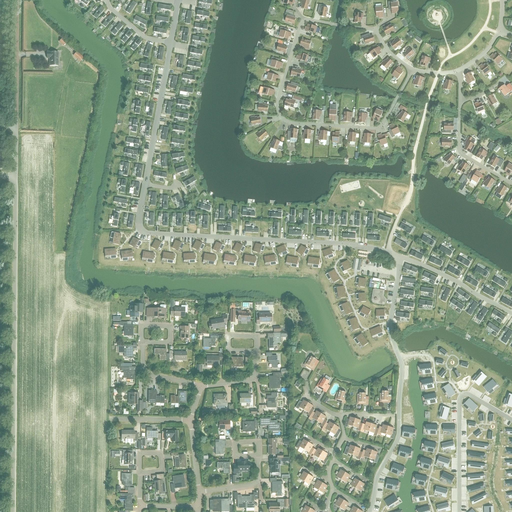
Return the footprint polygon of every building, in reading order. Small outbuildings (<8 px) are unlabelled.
[(303,3),(301,8),(307,10),(310,1),(305,0),(301,0),(301,3),(303,3)] [(388,2),(388,9),(391,8),(392,14),(396,13),(396,12),(398,12),(397,2),(396,0),(394,0),(393,0),(393,3),(391,3),(391,2),(388,2)] [(130,14),(136,4),(133,1),(129,7),(128,7),(129,8),(126,12),(130,14)] [(319,4),(317,12),(320,12),(320,16),(326,18),(328,9),(322,7),(322,5),(319,4)] [(96,19),(104,9),(101,6),(97,12),(97,11),(96,12),(93,16),(96,19)] [(286,12),(285,15),(287,16),(285,22),(294,24),(296,18),(293,18),(294,16),(292,15),(293,14),(289,13),(289,12),(286,11),(286,12)] [(363,14),(355,13),(355,23),(361,23),(361,18),(363,18),(363,14)] [(105,27),(113,18),(110,15),(106,20),(105,21),(102,25),(105,27)] [(147,22),(136,16),(134,20),(138,22),(139,23),(139,22),(145,25),(147,22)] [(115,36),(123,26),(119,23),(115,28),(114,29),(111,33),(115,36)] [(319,33),(320,29),(317,28),(317,27),(308,25),(307,27),(306,27),(305,30),(315,34),(315,32),(319,33)] [(392,34),(395,32),(391,25),(383,29),(386,35),(391,32),(392,34)] [(287,42),(288,39),(289,37),(290,37),(291,33),(286,32),(287,29),(280,27),(279,30),(281,31),(280,33),(278,32),(277,35),(279,36),(279,37),(285,38),(284,41),(287,42)] [(124,43),(132,34),(129,31),(125,35),(123,37),(123,38),(121,40),(124,43)] [(368,34),(361,36),(362,39),(364,39),(366,44),(375,41),(373,36),(369,37),(368,34)] [(396,51),(398,49),(397,48),(402,44),(397,38),(394,40),(395,41),(391,45),(396,51)] [(134,51),(142,42),(138,39),(134,43),(135,43),(133,45),(132,46),(130,48),(134,51)] [(305,49),(308,50),(311,42),(302,39),(300,45),(305,47),(305,49)] [(279,43),(277,51),(285,53),(287,47),(282,46),(282,44),(279,43)] [(148,58),(152,46),(148,44),(145,50),(145,51),(144,56),(148,58)] [(379,47),(370,53),(371,55),(369,57),(371,59),(373,58),(381,53),(380,51),(381,50),(379,47)] [(403,55),(407,60),(414,53),(408,48),(406,50),(407,52),(403,55)] [(50,52),(47,52),(47,58),(49,58),(49,66),(58,66),(58,52),(50,52)] [(309,63),(311,57),(308,56),(299,53),(299,56),(297,55),(296,59),(302,61),(301,64),(307,66),(308,62),(309,63)] [(502,60),(496,53),(494,55),(493,54),(490,57),(498,65),(502,60)] [(430,59),(422,56),(420,65),(426,67),(427,62),(429,62),(430,59)] [(278,59),(272,57),(271,60),(272,61),(270,67),(279,69),(280,67),(281,67),(282,63),(277,62),(278,59)] [(393,62),(388,58),(384,62),(383,61),(381,64),(386,69),(393,62)] [(482,65),(479,67),(485,76),(487,74),(489,76),(492,74),(490,72),(485,64),(483,66),(482,65)] [(401,69),(398,67),(392,75),(394,77),(392,79),(395,81),(397,79),(403,72),(401,70),(401,69)] [(298,71),(293,69),(291,75),(300,78),(301,73),(302,70),(298,69),(298,71)] [(279,76),(268,73),(268,76),(265,75),(264,78),(267,79),(266,80),(275,82),(276,80),(278,80),(279,76)] [(475,81),(470,73),(465,76),(467,80),(466,81),(468,85),(475,81)] [(423,78),(417,76),(415,81),(414,81),(413,84),(420,87),(423,78)] [(452,82),(446,80),(445,85),(443,85),(442,89),(450,91),(452,82)] [(292,85),(288,84),(286,90),(295,93),(297,87),(299,87),(300,85),(293,82),(292,85)] [(504,85),(499,89),(505,96),(511,92),(511,90),(511,86),(510,83),(505,87),(504,85)] [(264,88),(262,94),(271,97),(272,94),(273,94),(275,91),(264,88)] [(497,103),(492,95),(487,98),(490,103),(488,103),(490,107),(497,103)] [(291,101),(286,100),(284,106),(293,108),(296,100),(292,99),(291,101)] [(478,102),(474,104),(478,114),(481,113),(482,115),(485,114),(484,112),(485,111),(481,103),(479,104),(478,102)] [(259,104),(258,112),(268,112),(268,106),(263,106),(263,104),(259,104)] [(383,112),(376,109),(373,118),(375,119),(375,120),(378,122),(383,112)] [(313,120),(319,120),(319,115),(321,115),(321,111),(314,111),(313,120)] [(398,115),(396,118),(403,122),(408,114),(402,111),(400,116),(398,115)] [(344,113),(344,122),(350,122),(350,117),(352,117),(352,113),(344,113)] [(359,114),(359,123),(365,123),(365,118),(367,118),(367,114),(359,114)] [(251,118),(252,125),(261,124),(260,117),(255,119),(254,117),(251,118)] [(453,123),(450,123),(450,124),(444,124),(444,130),(442,130),(442,133),(449,133),(449,130),(453,130),(453,123)] [(389,132),(392,138),(395,136),(394,135),(396,134),(397,137),(401,135),(399,133),(400,133),(396,124),(393,125),(393,124),(389,126),(392,131),(389,132)] [(288,133),(287,140),(290,140),(290,142),(296,143),(297,139),(297,130),(291,129),(291,133),(288,133)] [(259,132),(256,135),(261,141),(268,135),(264,130),(260,134),(259,132)] [(303,135),(302,139),(310,140),(311,130),(305,130),(304,135),(303,135)] [(319,136),(319,140),(327,141),(327,132),(321,131),(321,136),(319,136)] [(333,143),(332,145),(336,146),(336,143),(338,143),(338,144),(342,145),(342,138),(339,138),(339,132),(335,132),(335,134),(333,133),(332,143),(333,143)] [(348,138),(347,142),(355,143),(356,133),(350,133),(349,138),(348,138)] [(362,143),(370,144),(371,134),(365,134),(364,139),(363,139),(362,143)] [(381,134),(378,136),(381,146),(384,145),(384,148),(388,146),(387,144),(385,138),(388,137),(387,134),(382,136),(381,134)] [(466,145),(464,149),(469,152),(473,144),(475,141),(468,137),(466,141),(465,144),(466,145)] [(442,138),(442,146),(451,147),(451,141),(446,140),(446,139),(442,138)] [(270,144),(269,147),(277,150),(280,142),(274,139),(272,144),(270,144)] [(486,156),(488,153),(481,149),(476,157),(482,160),(484,155),(486,156)] [(443,160),(449,165),(455,158),(450,154),(447,158),(445,157),(443,160)] [(494,157),(489,165),(495,168),(496,165),(497,166),(500,168),(504,161),(500,159),(499,160),(494,157)] [(457,169),(464,173),(468,165),(463,162),(460,167),(459,166),(457,169)] [(187,165),(175,170),(177,174),(182,172),(185,171),(186,171),(186,170),(188,169),(187,165)] [(472,172),(468,179),(471,181),(470,182),(472,183),(475,185),(476,183),(477,183),(480,178),(482,179),(484,176),(482,175),(479,174),(480,172),(477,170),(475,174),(472,172)] [(194,177),(183,183),(185,187),(191,184),(190,184),(193,182),(194,182),(196,180),(194,177)] [(489,189),(494,181),(489,178),(486,182),(485,181),(483,185),(489,189)] [(507,192),(508,189),(501,185),(499,190),(497,189),(495,192),(502,196),(505,191),(507,192)] [(179,195),(175,197),(178,203),(178,204),(181,208),(184,206),(179,195)] [(380,215),(378,219),(383,221),(384,221),(390,223),(392,219),(380,215)] [(412,230),(402,224),(399,228),(410,234),(412,230)] [(112,232),(111,238),(113,239),(112,244),(118,245),(120,234),(112,232)] [(434,243),(423,236),(421,240),(432,247),(434,243)] [(133,238),(129,245),(134,248),(136,246),(138,247),(141,242),(133,238)] [(407,245),(396,239),(394,243),(405,249),(407,245)] [(155,240),(151,248),(157,250),(158,248),(160,249),(163,244),(155,240)] [(175,240),(172,248),(177,251),(178,248),(181,249),(183,244),(175,240)] [(196,241),(192,248),(198,251),(199,249),(201,250),(204,245),(196,241)] [(216,242),(213,250),(218,252),(219,250),(221,251),(224,246),(216,242)] [(237,243),(233,251),(238,253),(239,251),(241,252),(244,247),(237,243)] [(256,244),(253,252),(259,253),(260,251),(262,251),(264,246),(256,244)] [(284,245),(276,249),(279,254),(281,253),(282,255),(288,253),(284,245)] [(301,246),(297,253),(302,256),(303,254),(305,255),(309,250),(301,246)] [(452,253),(441,247),(439,251),(450,257),(452,253)] [(331,248),(323,251),(325,257),(327,256),(328,258),(333,256),(331,248)] [(115,249),(104,250),(105,256),(110,256),(110,258),(116,258),(115,249)] [(132,251),(121,252),(122,261),(128,260),(128,258),(133,257),(132,251)] [(421,260),(423,256),(412,251),(410,255),(421,260)] [(143,252),(142,258),(147,259),(146,261),(152,262),(154,254),(143,252)] [(163,253),(162,259),(167,260),(166,262),(173,263),(174,255),(163,253)] [(194,254),(183,254),(183,261),(188,260),(189,263),(195,262),(194,254)] [(204,254),(203,260),(208,261),(207,263),(213,264),(215,256),(204,254)] [(224,255),(223,261),(228,262),(228,264),(234,265),(235,257),(224,255)] [(244,255),(243,262),(248,262),(248,265),(254,266),(255,257),(244,255)] [(275,255),(264,257),(265,263),(270,263),(270,265),(276,264),(275,255)] [(312,255),(308,263),(316,268),(321,260),(312,255)] [(287,257),(286,263),(291,264),(291,266),(297,267),(298,259),(287,257)] [(470,263),(459,257),(457,261),(468,267),(470,263)] [(442,262),(431,258),(429,262),(441,267),(442,262)] [(343,266),(341,267),(343,272),(351,268),(347,261),(342,263),(343,266)] [(418,269),(406,264),(404,268),(410,271),(411,271),(416,273),(418,269)] [(461,273),(450,267),(447,271),(458,277),(461,273)] [(488,273),(477,267),(475,271),(486,277),(488,273)] [(333,270),(326,275),(329,280),(331,279),(334,283),(339,280),(333,270)] [(437,277),(425,272),(423,276),(428,278),(428,279),(429,279),(435,282),(437,277)] [(478,283),(468,277),(465,281),(476,287),(478,283)] [(357,278),(356,284),(359,284),(358,287),(364,287),(365,279),(357,278)] [(506,284),(495,278),(493,282),(504,288),(506,284)] [(343,286),(334,288),(335,294),(338,294),(339,299),(345,297),(343,286)] [(496,294),(485,288),(483,292),(494,298),(496,294)] [(445,302),(451,291),(447,289),(444,295),(443,295),(443,296),(441,300),(445,302)] [(467,300),(470,296),(459,289),(457,293),(462,297),(463,298),(463,297),(467,300)] [(373,290),(372,301),(373,303),(375,305),(384,306),(386,305),(387,301),(384,296),(385,291),(373,290)] [(365,293),(356,294),(357,300),(359,299),(359,302),(365,302),(365,293)] [(511,307),(511,302),(503,298),(501,302),(511,308),(511,307)] [(464,306),(453,299),(451,303),(455,306),(456,307),(456,306),(462,310),(464,306)] [(347,302),(339,306),(342,312),(344,311),(346,315),(352,313),(347,302)] [(471,316),(478,305),(474,302),(470,308),(470,309),(467,313),(471,316)] [(128,311),(127,311),(127,316),(128,316),(130,316),(130,317),(138,317),(138,307),(140,307),(140,310),(143,310),(143,304),(134,304),(134,307),(130,307),(130,311),(128,311)] [(159,306),(159,309),(146,309),(146,316),(149,316),(149,317),(165,317),(165,306),(164,305),(160,305),(159,306)] [(186,312),(186,306),(181,306),(181,308),(174,308),(174,309),(171,309),(170,316),(174,316),(184,317),(184,312),(186,312)] [(363,307),(359,314),(364,317),(365,315),(368,316),(370,311),(363,307)] [(481,322),(488,310),(484,308),(480,313),(479,314),(480,314),(477,319),(481,322)] [(249,321),(249,313),(241,312),(241,311),(234,310),(230,310),(230,322),(234,322),(234,315),(238,316),(238,320),(249,321)] [(384,310),(376,310),(376,316),(379,316),(379,319),(385,319),(384,310)] [(505,317),(494,310),(492,313),(496,316),(497,317),(503,321),(505,317)] [(259,322),(271,322),(271,314),(259,314),(259,312),(256,312),(256,317),(256,324),(259,324),(259,322)] [(223,323),(226,322),(225,315),(221,316),(222,319),(210,321),(210,324),(208,325),(209,330),(224,327),(223,323)] [(355,318),(347,321),(349,327),(351,326),(353,331),(359,328),(355,318)] [(113,322),(113,325),(119,325),(119,326),(124,326),(124,335),(132,336),(133,325),(126,325),(126,322),(119,322),(119,323),(113,322)] [(500,330),(489,323),(487,326),(491,329),(492,330),(498,334),(500,330)] [(380,326),(370,331),(372,337),(377,335),(378,337),(383,334),(380,326)] [(179,327),(179,332),(180,332),(180,339),(188,339),(189,327),(179,327)] [(506,344),(511,334),(511,332),(509,330),(505,336),(504,337),(505,337),(502,342),(506,344)] [(273,337),(268,337),(269,346),(269,348),(273,348),(273,346),(277,346),(277,343),(281,343),(280,333),(273,333),(273,337)] [(361,334),(354,339),(358,344),(360,343),(363,347),(368,343),(361,334)] [(217,340),(217,336),(210,336),(210,339),(203,339),(203,346),(215,347),(215,340),(217,340)] [(132,359),(132,349),(136,349),(136,346),(133,346),(130,346),(118,346),(118,353),(124,353),(124,357),(128,357),(128,359),(132,359)] [(169,358),(169,354),(165,354),(165,349),(154,349),(154,355),(159,355),(159,360),(165,360),(168,360),(169,358)] [(169,351),(169,354),(169,358),(174,358),(174,360),(186,360),(186,352),(172,352),(172,351),(169,351)] [(272,353),(266,353),(266,357),(268,357),(268,363),(269,363),(269,364),(271,364),(271,368),(277,368),(277,364),(277,356),(272,356),(272,353)] [(222,361),(222,355),(219,355),(218,357),(206,357),(206,360),(204,360),(204,366),(219,366),(219,361),(222,361)] [(242,367),(243,358),(231,357),(230,367),(242,367)] [(309,357),(305,363),(310,366),(309,368),(313,371),(319,361),(311,357),(310,358),(309,357)] [(430,363),(419,365),(420,370),(423,369),(423,374),(431,373),(430,363)] [(120,367),(120,371),(123,371),(123,379),(126,379),(126,380),(134,380),(134,371),(128,371),(128,368),(120,367)] [(476,375),(471,380),(478,385),(486,376),(481,372),(477,376),(476,375)] [(280,388),(280,377),(281,377),(281,373),(274,373),(274,376),(268,377),(268,388),(280,388)] [(321,379),(316,387),(326,392),(329,388),(330,386),(327,384),(329,381),(330,378),(326,376),(324,378),(323,380),(321,379)] [(432,378),(421,380),(422,385),(425,385),(426,389),(434,387),(432,378)] [(492,380),(483,387),(489,394),(494,390),(492,388),(496,385),(492,380)] [(448,384),(441,389),(444,394),(446,393),(449,397),(455,394),(448,384)] [(148,391),(148,396),(148,403),(164,404),(164,400),(164,396),(159,396),(159,397),(156,397),(156,391),(148,391)] [(170,396),(170,404),(186,404),(186,392),(178,391),(178,398),(174,398),(174,396),(170,396)] [(337,392),(336,397),(338,397),(337,399),(341,400),(340,402),(342,403),(344,398),(345,395),(346,392),(340,391),(339,393),(337,392)] [(391,403),(391,397),(391,395),(388,395),(388,391),(382,391),(382,393),(380,393),(380,402),(391,403)] [(142,403),(142,401),(138,401),(138,394),(130,393),(130,404),(137,404),(136,412),(142,412),(142,410),(142,403)] [(266,396),(267,408),(270,408),(270,406),(275,405),(275,398),(277,398),(277,393),(271,393),(271,396),(266,396)] [(358,395),(357,404),(368,405),(368,399),(368,397),(365,397),(366,393),(360,393),(360,395),(358,395)] [(435,393),(424,395),(425,400),(428,399),(429,404),(437,402),(435,393)] [(505,398),(503,404),(511,407),(511,405),(511,394),(509,394),(507,399),(505,398)] [(226,395),(213,395),(214,406),(217,406),(217,408),(224,408),(224,405),(227,405),(226,396),(226,395)] [(253,406),(252,396),(252,395),(249,396),(249,395),(240,395),(240,403),(246,403),(247,406),(253,406)] [(468,399),(462,405),(467,410),(469,408),(473,412),(477,407),(468,399)] [(304,410),(309,402),(308,401),(307,402),(304,400),(302,402),(300,401),(295,408),(298,410),(300,408),(304,410)] [(309,402),(304,410),(308,413),(307,415),(310,417),(313,412),(314,410),(312,408),(313,406),(310,404),(310,402),(309,402)] [(440,406),(439,412),(441,413),(439,418),(446,420),(449,408),(440,406)] [(310,417),(309,419),(311,420),(313,418),(317,421),(322,413),(321,412),(320,413),(317,411),(315,413),(313,412),(310,417)] [(322,413),(317,421),(321,424),(320,426),(323,427),(323,428),(326,423),(327,421),(325,419),(326,417),(323,415),(323,413),(322,413)] [(353,427),(356,417),(355,417),(354,418),(350,417),(349,420),(346,419),(344,426),(347,427),(348,425),(353,427)] [(357,418),(356,417),(353,427),(358,428),(357,431),(360,432),(363,424),(360,423),(361,420),(357,419),(357,418)] [(259,419),(259,427),(264,426),(267,426),(267,432),(279,431),(279,423),(277,423),(277,421),(273,421),(270,421),(270,418),(259,419)] [(254,426),(257,426),(257,419),(254,419),(254,422),(242,422),(242,431),(251,431),(251,432),(254,432),(254,426)] [(232,421),(219,422),(219,423),(217,423),(216,423),(216,426),(217,426),(219,426),(219,430),(226,429),(226,430),(227,431),(228,431),(229,430),(229,429),(232,429),(232,421)] [(323,428),(323,427),(322,430),(325,431),(326,429),(330,432),(335,424),(334,423),(333,424),(330,422),(328,424),(326,423),(323,428)] [(365,425),(363,424),(360,432),(363,433),(364,430),(369,432),(372,422),(371,422),(370,423),(366,422),(365,425)] [(372,422),(369,432),(374,433),(373,436),(377,437),(377,434),(379,429),(376,428),(377,425),(373,424),(373,423),(372,422)] [(336,439),(341,432),(338,430),(339,428),(336,426),(336,424),(335,424),(330,432),(329,435),(333,438),(333,437),(336,439)] [(437,425),(426,424),(426,429),(429,429),(429,434),(437,434),(437,425)] [(379,427),(379,429),(377,434),(380,435),(381,433),(386,435),(389,425),(388,425),(387,426),(383,425),(382,427),(379,427)] [(389,425),(386,435),(391,436),(390,438),(393,439),(396,432),(393,431),(394,428),(390,427),(390,426),(389,425)] [(455,425),(443,425),(443,431),(451,431),(451,433),(455,433),(455,425)] [(403,427),(402,436),(410,437),(411,433),(414,433),(414,428),(403,427)] [(152,428),(146,428),(146,431),(146,438),(157,438),(157,440),(160,440),(160,434),(157,434),(157,431),(152,431),(152,428)] [(134,431),(121,431),(121,439),(125,439),(125,442),(132,442),(132,441),(137,441),(137,433),(134,433),(134,431)] [(177,441),(177,431),(164,431),(161,431),(161,440),(164,440),(164,439),(166,439),(166,437),(171,437),(171,441),(177,441)] [(276,439),(268,439),(268,455),(276,454),(277,454),(278,454),(278,451),(277,449),(276,449),(276,439)] [(215,440),(215,454),(223,454),(223,444),(225,444),(225,440),(215,440)] [(304,450),(309,441),(308,441),(307,442),(304,440),(302,442),(300,440),(296,447),(299,449),(300,447),(304,450)] [(310,442),(309,441),(304,450),(309,452),(307,454),(310,456),(314,449),(312,448),(313,445),(310,443),(310,442)] [(425,441),(424,446),(427,446),(426,451),(434,453),(436,443),(425,441)] [(453,441),(441,444),(442,450),(450,448),(451,450),(455,449),(453,441)] [(353,455),(356,446),(355,445),(354,447),(350,445),(349,448),(347,447),(344,454),(347,455),(348,453),(353,455)] [(357,446),(356,446),(353,455),(358,457),(357,459),(360,460),(361,458),(363,452),(362,452),(360,451),(361,449),(357,447),(357,446)] [(400,446),(398,455),(405,457),(407,453),(409,454),(411,449),(400,446)] [(319,458),(324,450),(323,449),(322,450),(318,448),(317,451),(314,449),(310,456),(313,458),(313,459),(317,461),(319,458)] [(363,450),(362,452),(363,452),(361,458),(364,459),(365,457),(369,458),(373,449),(372,449),(371,450),(367,449),(366,451),(363,450)] [(373,449),(369,458),(374,460),(374,462),(377,464),(379,456),(377,455),(377,452),(374,451),(374,450),(373,449)] [(132,460),(132,453),(132,450),(122,450),(122,460),(123,460),(123,465),(131,465),(132,460)] [(325,451),(324,450),(319,458),(323,461),(322,463),(325,465),(329,458),(326,456),(328,454),(324,452),(325,451)] [(176,468),(185,467),(184,455),(177,455),(177,453),(170,453),(170,457),(174,456),(174,459),(175,459),(176,468)] [(438,456),(436,462),(444,464),(443,466),(447,468),(450,460),(438,456)] [(421,457),(420,462),(423,463),(422,467),(429,469),(432,460),(421,457)] [(279,464),(279,462),(275,462),(275,458),(269,458),(269,462),(271,462),(271,463),(269,463),(269,468),(271,468),(271,469),(269,469),(269,473),(278,473),(278,465),(279,464)] [(249,470),(249,462),(237,462),(237,465),(233,466),(234,473),(238,473),(238,471),(249,470)] [(223,474),(229,473),(229,463),(217,463),(217,469),(223,468),(223,474)] [(393,463),(390,472),(397,475),(399,471),(402,472),(404,467),(393,463)] [(341,480),(346,473),(341,470),(339,473),(337,471),(335,474),(337,476),(337,477),(341,480)] [(304,482),(309,475),(304,472),(302,475),(300,473),(298,476),(300,478),(300,479),(304,482)] [(443,472),(441,477),(448,481),(447,482),(450,485),(454,477),(443,472)] [(350,475),(346,473),(341,480),(346,483),(347,481),(349,483),(351,480),(348,479),(350,475)] [(131,474),(121,474),(121,483),(122,483),(122,485),(124,485),(124,487),(125,488),(127,488),(130,488),(130,486),(131,486),(131,474)] [(163,480),(163,477),(163,474),(156,475),(156,481),(154,481),(155,492),(159,492),(159,494),(164,494),(164,488),(162,488),(162,481),(163,480)] [(416,474),(415,479),(417,480),(416,484),(424,486),(426,477),(416,474)] [(174,489),(185,487),(183,475),(172,477),(173,484),(170,484),(171,493),(175,493),(174,489)] [(309,475),(304,482),(309,485),(310,483),(312,485),(314,482),(311,481),(313,477),(309,475)] [(281,496),(281,485),(283,485),(283,481),(276,482),(276,478),(269,479),(269,482),(271,482),(272,493),(275,493),(276,496),(281,496)] [(353,481),(351,480),(349,483),(352,484),(351,486),(355,489),(360,481),(355,478),(353,481)] [(387,479),(385,488),(393,490),(394,485),(397,486),(398,481),(387,479)] [(316,483),(314,482),(312,485),(315,486),(314,488),(318,490),(323,483),(318,480),(316,483)] [(360,481),(355,489),(360,491),(361,490),(363,491),(365,489),(363,487),(365,484),(360,481)] [(328,486),(323,483),(318,490),(323,493),(324,492),(326,493),(328,491),(326,489),(328,486)] [(481,484),(467,488),(469,493),(483,489),(481,484)] [(436,486),(434,492),(442,494),(441,496),(445,498),(447,489),(436,486)] [(119,494),(119,499),(124,499),(124,505),(125,505),(125,508),(125,511),(132,511),(132,508),(132,505),(131,505),(131,497),(132,497),(132,495),(134,495),(134,491),(127,491),(127,494),(119,494)] [(424,491),(413,492),(414,497),(417,497),(417,501),(425,500),(424,491)] [(246,508),(245,497),(241,497),(241,495),(237,495),(237,493),(234,493),(234,500),(237,500),(237,506),(241,506),(241,508),(246,508)] [(250,497),(245,497),(246,508),(250,508),(250,506),(254,506),(253,499),(257,499),(257,493),(253,493),(253,495),(250,495),(250,497)] [(394,494),(384,501),(388,508),(394,505),(393,503),(397,500),(394,494)] [(483,494),(470,500),(472,504),(485,498),(483,494)] [(340,508),(344,500),(339,498),(338,501),(335,499),(333,502),(336,503),(335,505),(340,508)] [(224,501),(221,501),(221,511),(220,511),(224,511),(225,511),(229,511),(228,511),(231,511),(232,506),(228,506),(228,499),(224,499),(224,501)] [(277,504),(268,504),(269,511),(279,511),(279,507),(284,507),(288,507),(288,505),(288,502),(288,499),(284,499),(277,499),(277,504)] [(212,500),(210,500),(210,510),(213,510),(213,511),(221,511),(221,507),(221,501),(216,501),(216,500),(212,500)] [(344,500),(340,508),(344,511),(345,509),(348,511),(349,508),(347,506),(349,503),(344,500)] [(448,502),(436,506),(438,511),(446,509),(446,511),(450,511),(448,502)]
